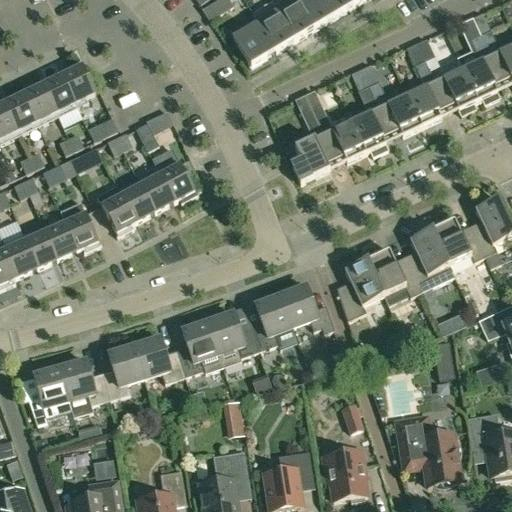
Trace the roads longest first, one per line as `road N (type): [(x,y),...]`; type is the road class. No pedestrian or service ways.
road 1 (residential): [(276,252),(0,343)]
road 2 (residential): [(226,123),(466,0)]
road 3 (residential): [(276,252),(500,158)]
road 4 (residential): [(47,511),(0,360)]
road 5 (unclassified): [(226,123),(141,0)]
road 6 (unclassified): [(276,252),(226,123)]
